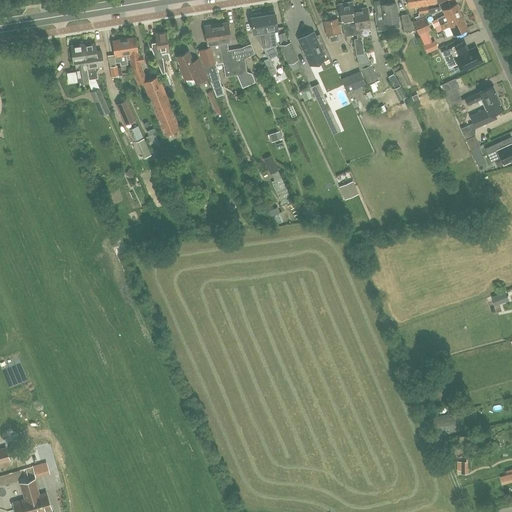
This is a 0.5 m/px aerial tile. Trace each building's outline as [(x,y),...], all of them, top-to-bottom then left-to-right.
[(388,2),(387,0),(384,0),(374,2),(376,14),(383,13),(384,13),(383,15),(383,17),(384,18),(385,21),(392,20),(393,26),(399,25),(398,19),(395,1),(388,2)] [(423,12),(421,0),(407,0),(408,6),(415,5),(415,8),(418,8),(418,16),(415,17),(416,20),(424,17),(423,12)] [(428,6),(428,3),(435,1),(434,0),(421,0),(423,12),(424,17),(425,16),(440,9),(439,7),(428,9),(427,6),(428,6)] [(339,25),(342,24),(344,36),(357,34),(354,19),(353,10),(352,2),(339,3),(341,21),(338,21),(339,25)] [(441,9),(443,8),(445,15),(437,18),(440,25),(445,23),(448,21),(462,15),(456,3),(450,6),(448,2),(439,6),(441,9)] [(364,53),(360,29),(370,27),(367,8),(353,10),(354,19),(357,34),(357,38),(354,39),(356,54),(364,53)] [(270,46),(277,45),(274,29),(278,29),(275,13),(274,13),(274,10),(268,11),(269,14),(265,15),(270,45),(270,46)] [(265,15),(261,15),(261,12),(251,14),(252,17),(251,17),(253,33),(263,47),(270,46),(270,45),(265,15)] [(404,30),(414,28),(407,14),(401,15),(404,30)] [(447,28),(451,27),(454,34),(467,28),(462,15),(448,21),(445,23),(447,27),(447,28)] [(424,17),(416,20),(413,21),(419,34),(428,30),(431,29),(425,16),(424,17)] [(437,18),(431,21),(434,27),(435,27),(440,25),(437,18)] [(337,19),(324,21),(326,35),(329,34),(330,42),(339,40),(338,33),(340,32),(339,25),(338,21),(337,19)] [(245,61),(230,63),(227,41),(231,40),(228,22),(217,24),(220,42),(222,50),(224,62),(223,62),(226,76),(237,74),(242,86),(254,81),(252,74),(251,72),(247,72),(245,61)] [(220,80),(215,64),(223,62),(224,62),(222,50),(220,42),(217,24),(205,26),(208,48),(199,51),(204,65),(204,66),(211,83),(220,80)] [(428,30),(419,34),(423,45),(433,41),(428,30)] [(156,40),(148,41),(152,51),(161,71),(160,71),(166,85),(170,84),(166,70),(164,61),(169,60),(168,50),(169,50),(168,39),(167,32),(164,32),(155,33),(156,40)] [(314,32),(298,39),(303,49),(301,50),(304,57),(306,56),(310,64),(319,60),(323,69),(333,65),(319,34),(315,35),(314,32)] [(143,61),(142,54),(139,55),(138,53),(136,36),(124,38),(127,54),(127,58),(128,58),(130,58),(132,68),(138,84),(143,82),(147,80),(142,67),(141,62),(143,61)] [(127,54),(124,38),(112,40),(115,56),(116,62),(121,61),(121,64),(128,63),(126,54),(127,54)] [(433,41),(423,45),(426,53),(438,48),(435,41),(433,41)] [(95,42),(83,44),(88,79),(96,78),(95,71),(99,66),(103,65),(101,50),(96,50),(95,42)] [(444,58),(454,54),(461,70),(482,61),(476,47),(468,51),(464,42),(441,52),(444,58)] [(281,45),(289,63),(298,59),(290,43),(281,45)] [(88,79),(83,44),(71,45),(74,63),(76,63),(77,72),(80,80),(88,79)] [(208,78),(204,70),(199,58),(193,60),(189,51),(176,56),(181,66),(179,67),(185,79),(192,76),(195,83),(208,78)] [(264,60),(271,75),(277,72),(270,57),(264,60)] [(116,65),(110,67),(112,77),(119,75),(116,65)] [(370,65),(361,69),(367,83),(376,79),(370,65)] [(340,78),(346,92),(366,83),(359,69),(340,78)] [(147,80),(143,82),(164,134),(180,128),(163,86),(159,75),(147,80)] [(449,81),(441,85),(449,100),(460,95),(457,89),(453,91),(449,81)] [(319,83),(311,87),(318,103),(323,113),(331,110),(326,99),(319,83)] [(498,96),(492,84),(464,97),(467,104),(481,98),(483,103),(498,96)] [(398,94),(396,95),(399,100),(406,97),(401,85),(395,88),(398,94)] [(310,90),(301,94),(304,100),(313,97),(310,90)] [(215,113),(220,111),(212,91),(207,92),(215,113)] [(503,107),(498,96),(483,103),(485,108),(470,115),(473,123),(461,129),(471,150),(480,145),(475,135),(475,127),(496,117),(494,112),(503,107)] [(96,101),(102,113),(109,110),(104,97),(96,101)] [(136,120),(126,99),(115,104),(124,125),(136,120)] [(331,110),(323,113),(333,134),(341,131),(331,110)] [(138,125),(131,127),(135,139),(142,137),(138,125)] [(278,132),(269,135),(271,142),(280,139),(278,132)] [(142,138),(135,141),(143,157),(150,154),(142,138)] [(502,140),(485,148),(491,161),(501,157),(504,163),(511,159),(511,143),(505,146),(502,140)] [(282,178),(271,155),(263,159),(270,173),(272,173),(275,180),(282,178)] [(358,193),(353,181),(339,186),(345,199),(358,193)] [(129,196),(132,208),(141,205),(139,199),(142,199),(139,188),(133,190),(135,195),(129,196)] [(273,224),(282,222),(278,207),(269,210),(273,224)] [(116,238),(114,239),(110,241),(113,247),(119,244),(116,238)] [(509,300),(506,291),(491,296),(495,306),(509,300)] [(452,411),(432,417),(434,426),(455,420),(452,411)] [(0,449),(0,462),(9,460),(6,447),(0,449)] [(34,477),(49,473),(46,461),(31,465),(34,477)] [(499,475),(502,484),(511,481),(511,467),(505,469),(506,474),(499,475)] [(21,483),(25,499),(13,502),(16,511),(40,511),(51,509),(46,493),(39,495),(34,479),(21,483)]
